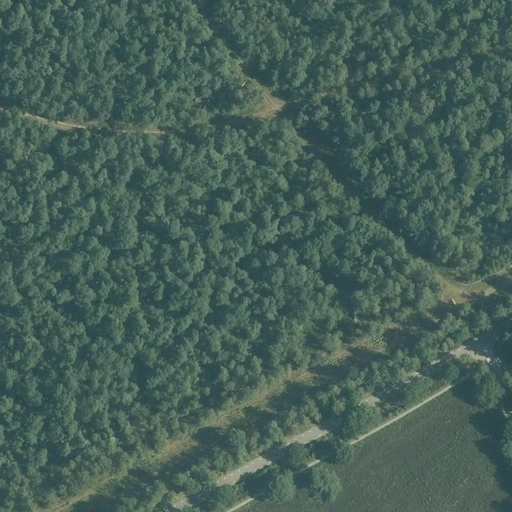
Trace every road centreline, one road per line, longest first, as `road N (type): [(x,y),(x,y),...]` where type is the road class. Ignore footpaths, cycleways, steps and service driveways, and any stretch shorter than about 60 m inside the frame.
road 1 (track): [(511,55),(155,137),(93,133),(0,110)]
road 2 (track): [(511,284),(96,511)]
road 3 (track): [(189,0),(346,189),(422,267),(475,304)]
road 4 (tertiary): [(171,511),(511,325)]
